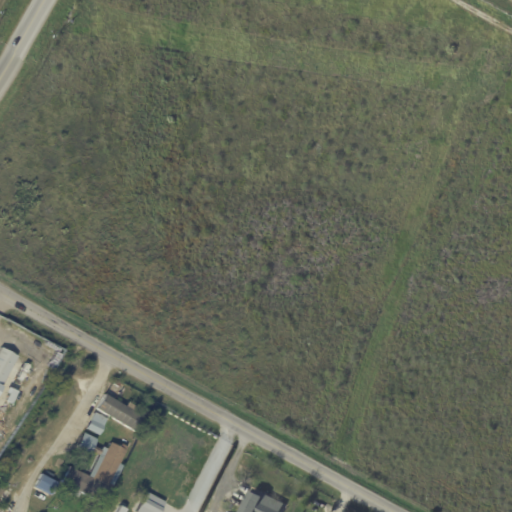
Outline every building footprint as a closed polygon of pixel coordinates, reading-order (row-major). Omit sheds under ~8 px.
[(0,349),(17,358),(32,366),(1,423),(0,422),(0,349)] [(135,433),(95,410),(103,395),(125,408),(127,404),(136,408),(134,413),(143,418),(135,433)] [(98,416),(105,420),(101,427),(102,427),(98,437),(84,429),(89,420),(89,421),(93,413),(98,416)] [(86,435),(95,439),(92,446),(99,449),(101,447),(105,449),(108,442),(117,447),(119,443),(126,446),(117,463),(122,466),(110,489),(107,487),(99,503),(78,492),(75,498),(65,492),(67,487),(58,482),(65,466),(85,476),(96,454),(89,451),(87,456),(73,449),(81,432),(86,435)] [(32,486),(49,494),(55,482),(39,473),(32,486)] [(279,503),(284,505),(281,511),(240,511),(250,492),(252,493),(253,490),(279,503)] [(9,511),(5,510),(11,496),(15,498),(9,511)]
